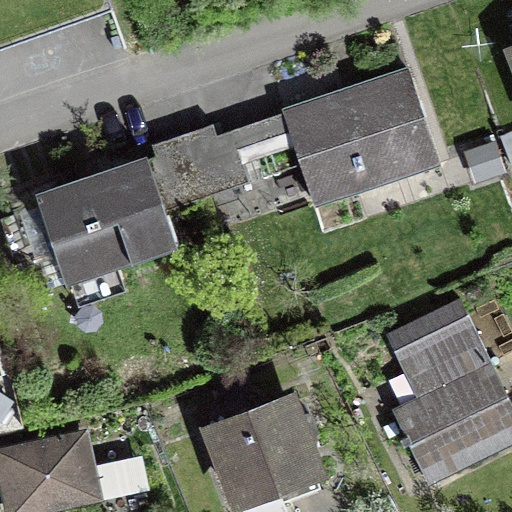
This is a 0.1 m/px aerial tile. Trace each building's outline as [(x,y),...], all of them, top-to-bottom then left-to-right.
[(102,0),(0,0),(0,52),(108,15),(102,0)] [(511,33),(502,37),(511,63),(511,33)] [(354,84),(283,106),(294,140),(315,199),(442,156),(409,67),(354,84)] [(216,129),(213,118),(153,139),(157,149),(149,152),(166,203),(249,175),(243,158),(294,140),(283,106),(216,129)] [(511,128),(500,133),(511,163),(511,128)] [(475,180),(506,168),(494,137),(463,149),(475,180)] [(66,275),(178,237),(166,203),(149,152),(95,170),(37,189),(66,275)] [(391,402),(427,475),(511,433),(511,401),(458,294),(386,329),(416,390),(391,402)] [(0,373),(9,371),(0,340),(0,373)] [(0,423),(15,397),(0,388),(0,423)] [(290,511),(283,492),(319,478),(288,398),(213,426),(245,511),(290,511)] [(96,460),(88,424),(0,442),(0,485),(5,511),(29,511),(103,496),(103,494),(148,484),(141,451),(96,460)]
